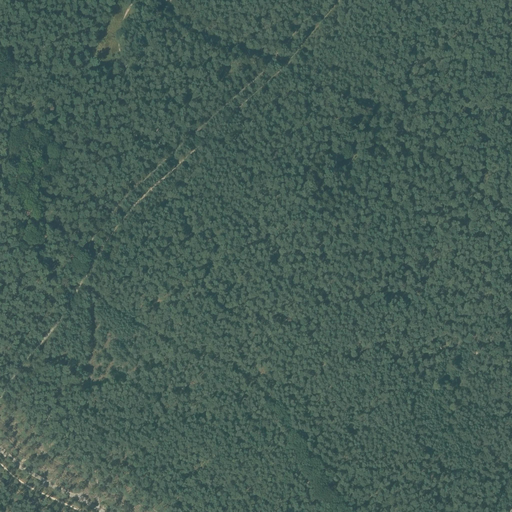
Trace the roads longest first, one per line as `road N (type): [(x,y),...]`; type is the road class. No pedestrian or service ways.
road 1 (track): [(511,218),(353,86),(185,26),(168,1)]
road 2 (track): [(344,511),(252,378),(136,324),(88,286)]
road 3 (track): [(176,164),(122,220),(0,399)]
road 4 (track): [(342,0),(176,164)]
road 5 (track): [(140,0),(119,39),(121,58),(176,164)]
